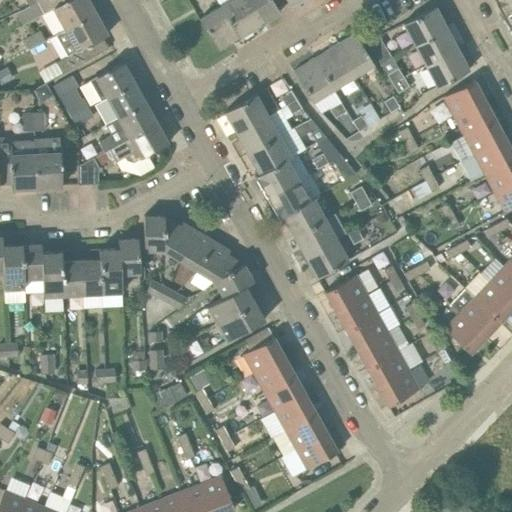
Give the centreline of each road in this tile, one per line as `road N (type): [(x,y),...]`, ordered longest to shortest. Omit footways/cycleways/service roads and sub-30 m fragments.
road 1 (residential): [(413,477),(359,419),(214,163)]
road 2 (residential): [(0,206),(18,205),(38,220),(119,217),(214,163)]
road 3 (residential): [(182,99),(359,0)]
road 4 (unclassified): [(413,477),(511,371)]
